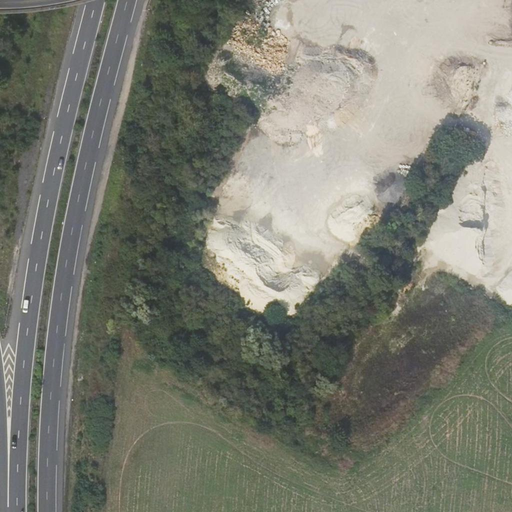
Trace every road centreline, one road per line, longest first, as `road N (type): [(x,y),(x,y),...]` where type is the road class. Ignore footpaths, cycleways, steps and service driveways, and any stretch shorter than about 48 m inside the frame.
road 1 (motorway): [(46,511),(70,239),(127,0)]
road 2 (motorway): [(97,0),(43,233),(15,511)]
road 3 (track): [(120,511),(124,456),(144,413),(195,400),(281,460),(414,511)]
road 4 (track): [(511,88),(495,219),(405,307)]
road 5 (track): [(295,175),(408,0)]
